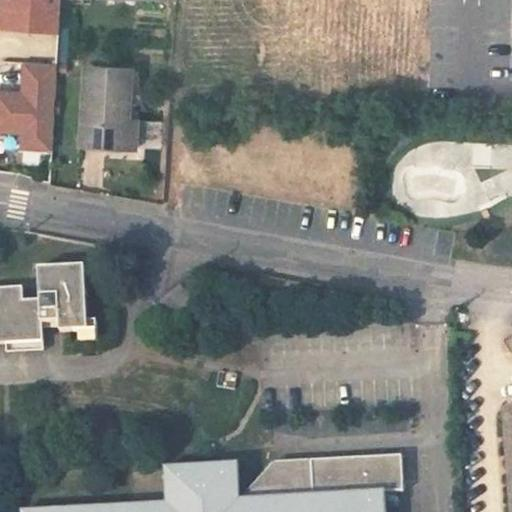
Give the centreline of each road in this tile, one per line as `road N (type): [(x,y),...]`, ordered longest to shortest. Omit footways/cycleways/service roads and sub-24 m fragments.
road 1 (residential): [(0,209),(511,290)]
road 2 (unknown): [(160,234),(123,314),(109,369)]
